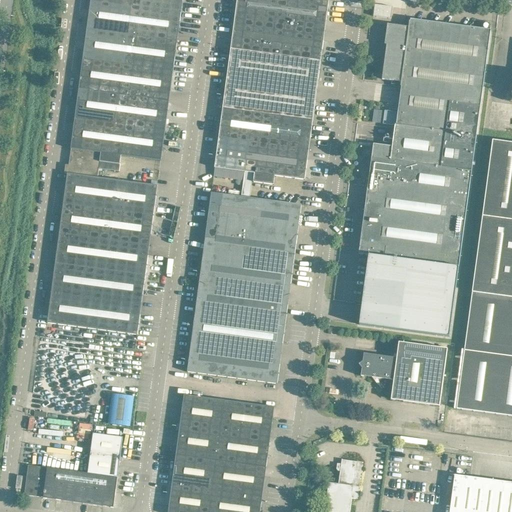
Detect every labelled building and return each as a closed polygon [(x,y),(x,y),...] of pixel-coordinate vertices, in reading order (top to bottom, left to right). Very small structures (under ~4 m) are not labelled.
[(132,36),(136,6),(91,0),(87,30),(132,36)] [(181,12),(182,0),(136,0),(136,6),(181,12)] [(285,26),(288,0),(237,0),(231,49),(271,55),(275,25),(285,26)] [(321,61),(326,21),(329,1),(318,0),(288,0),(285,26),(275,25),(271,55),(321,61)] [(375,5),(373,17),(391,19),(392,8),(393,8),(393,7),(375,5)] [(177,42),(181,12),(136,6),(132,36),(177,42)] [(359,255),(369,256),(362,306),(375,308),(373,327),(450,338),(491,31),(410,20),(410,22),(409,22),(409,28),(387,25),(386,39),(388,39),(382,80),(401,83),(401,87),(398,113),(385,111),(383,124),(395,126),(392,147),(373,145),(359,255)] [(128,66),(132,36),(87,30),(83,60),(128,66)] [(173,72),(177,42),(132,36),(128,66),(173,72)] [(305,181),(310,140),(321,61),(271,55),(231,49),(224,98),(215,169),(245,173),(241,197),(211,193),(187,373),(277,385),(302,205),(250,198),(253,174),(255,174),(253,183),(274,186),(275,177),(305,181)] [(124,96),(128,66),(83,60),(79,90),(124,96)] [(169,102),(173,72),(128,66),(124,96),(169,102)] [(120,125),(124,96),(79,90),(75,119),(120,125)] [(165,131),(168,112),(169,102),(124,96),(120,125),(165,131)] [(371,125),(380,125),(380,116),(372,115),(371,125)] [(117,150),(120,125),(75,119),(71,150),(100,154),(101,148),(117,150)] [(161,162),(165,131),(120,125),(117,150),(121,150),(120,157),(161,162)] [(511,143),(493,141),(472,294),(511,299),(511,143)] [(119,165),(120,157),(121,150),(117,150),(101,148),(100,154),(71,150),(69,166),(66,165),(64,174),(67,174),(67,175),(97,179),(98,169),(118,172),(119,165)] [(108,211),(112,181),(97,179),(67,175),(63,205),(108,211)] [(149,246),(156,197),(157,187),(112,181),(108,211),(104,240),(149,246)] [(104,240),(108,211),(63,205),(59,234),(104,240)] [(100,270),(104,240),(59,234),(55,264),(100,270)] [(145,276),(148,256),(149,246),(104,240),(100,270),(145,276)] [(97,300),(100,270),(55,264),(51,294),(97,300)] [(138,336),(140,315),(145,276),(100,270),(97,300),(93,330),(138,336)] [(93,330),(97,300),(51,294),(47,324),(93,330)] [(511,416),(511,299),(472,294),(457,409),(511,416)] [(80,391),(86,345),(45,339),(38,394),(66,398),(65,406),(69,406),(68,414),(84,416),(88,392),(80,391)] [(447,349),(399,343),(397,359),(364,354),(363,362),(359,365),(362,369),(361,377),(376,379),(379,383),(383,380),(394,381),(391,400),(440,407),(447,349)] [(130,427),(134,397),(112,395),(108,424),(130,427)] [(184,396),(183,406),(180,426),(270,438),(274,408),(184,396)] [(266,468),(270,438),(180,426),(176,456),(266,468)] [(118,478),(123,438),(93,434),(88,474),(118,478)] [(262,498),(266,468),(176,456),(172,486),(262,498)] [(337,464),(337,466),(337,470),(338,472),(340,472),(338,485),(329,483),(324,511),(350,511),(352,499),(358,500),(363,463),(342,460),(341,465),(337,464)] [(44,498),(47,468),(29,466),(25,496),(44,498)] [(118,478),(88,474),(50,469),(51,469),(48,468),(47,468),(44,498),(43,499),(46,499),(47,499),(110,508),(114,508),(118,478)] [(511,511),(511,483),(461,476),(455,476),(449,511),(511,511)] [(260,511),(262,498),(172,486),(168,511),(260,511)]
